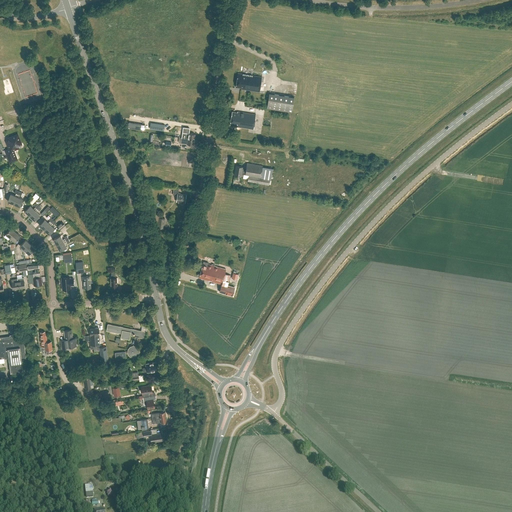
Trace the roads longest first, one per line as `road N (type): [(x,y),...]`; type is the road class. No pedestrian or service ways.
road 1 (unclassified): [(511,105),(425,172),(317,288),(276,353),(282,396),(273,414)]
road 2 (secondary): [(253,353),(351,218),(434,140),(511,82)]
road 3 (residential): [(156,295),(174,289),(195,210),(229,0)]
road 4 (tertiary): [(156,295),(68,7)]
road 5 (unclassified): [(305,0),(380,8),(478,0)]
road 6 (unclassified): [(378,511),(273,414)]
road 7 (residential): [(173,346),(166,356),(185,476)]
